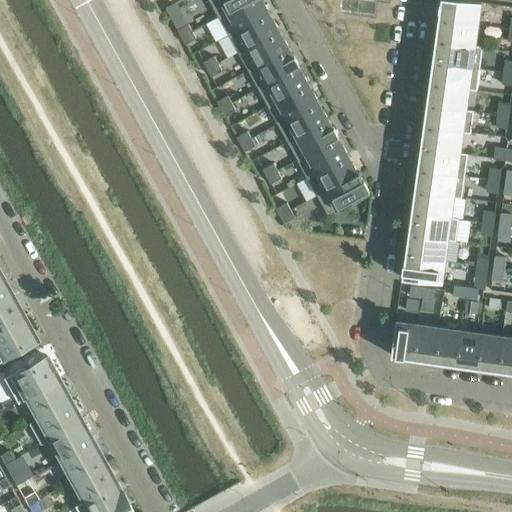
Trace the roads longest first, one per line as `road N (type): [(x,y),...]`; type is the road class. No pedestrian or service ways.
road 1 (tertiary): [(279,345),(86,0)]
road 2 (residential): [(164,511),(0,212)]
road 3 (residential): [(389,186),(369,345),(373,370),(395,384),(511,398)]
road 4 (residential): [(287,0),(389,186)]
road 5 (residential): [(416,0),(389,186)]
road 6 (tertiary): [(336,451),(378,470),(456,471)]
road 7 (tertiary): [(279,345),(290,385),(336,451)]
